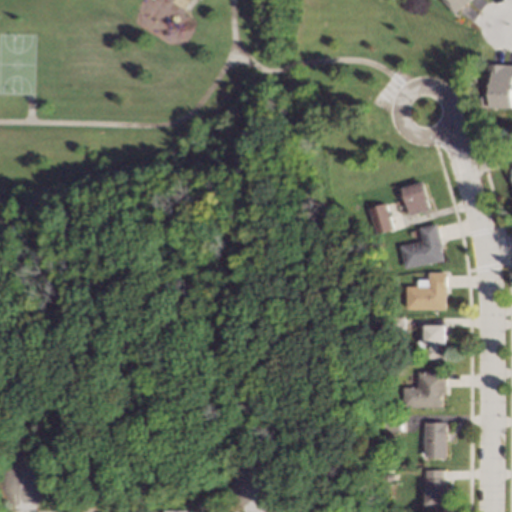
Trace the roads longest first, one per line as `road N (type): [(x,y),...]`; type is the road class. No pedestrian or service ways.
road 1 (residential): [(444,125),(488,248),(488,511)]
road 2 (residential): [(401,125),(414,136),(438,132),(448,118),(442,95),(411,88),(397,108),(401,125)]
